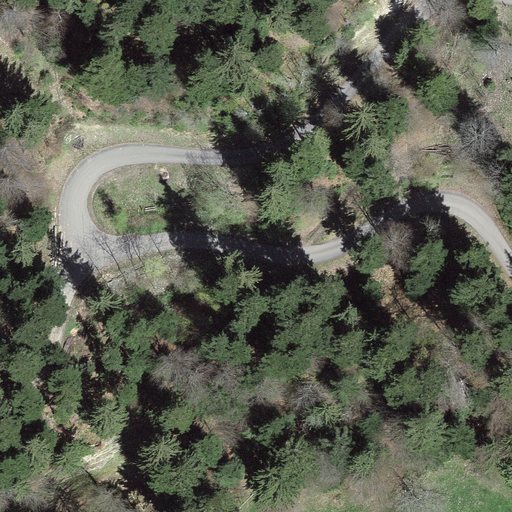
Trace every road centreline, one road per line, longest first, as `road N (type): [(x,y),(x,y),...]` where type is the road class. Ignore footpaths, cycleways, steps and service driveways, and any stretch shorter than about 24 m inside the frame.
road 1 (track): [(511,265),(467,210),(440,201),(412,205),(313,254),(195,239),(107,248),(90,242),(76,223),(81,181),(104,160),(133,153),(244,157),(301,139),(438,0)]
road 2 (track): [(275,255),(318,231),(428,131),(474,130),(511,155)]
road 3 (track): [(90,242),(37,379),(0,403)]
